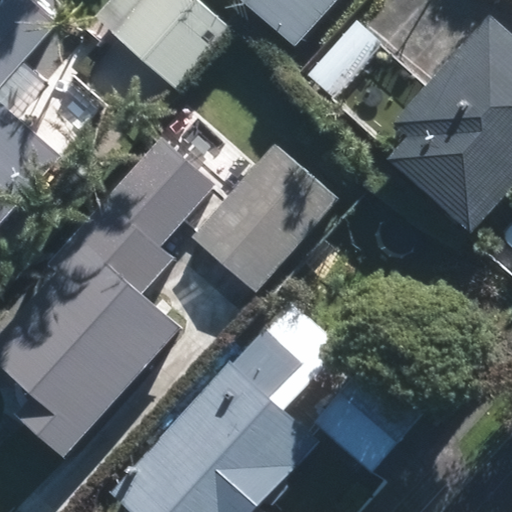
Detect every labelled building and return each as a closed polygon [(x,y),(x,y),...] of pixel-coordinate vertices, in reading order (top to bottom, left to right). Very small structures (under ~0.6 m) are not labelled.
[(11,0),(0,12),(0,244),(77,165),(25,115),(92,46),(44,0),(11,0)] [(207,0),(105,0),(92,16),(182,94),(239,27),(207,0)] [(252,0),(304,46),(345,0),(252,0)] [(511,23),(499,12),(404,112),(419,126),(396,151),(480,231),(511,197),(511,23)] [(429,79),(362,14),(309,69),(377,134),(429,79)] [(0,340),(0,349),(52,393),(67,406),(47,430),(78,456),(190,323),(150,290),(179,255),(173,250),(229,183),(172,135),(0,340)] [(344,193),(278,138),(198,233),(264,288),(344,193)] [(147,511),(276,511),(270,506),(292,484),(286,478),(323,439),(303,420),(335,385),(270,324),(118,484),(147,511)] [(426,416),(368,362),(317,417),(375,471),(426,416)]
